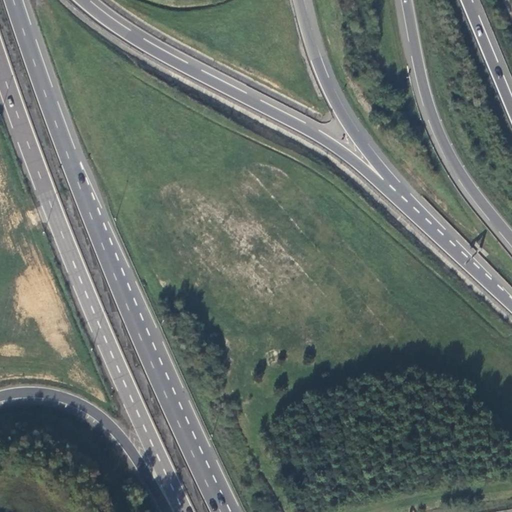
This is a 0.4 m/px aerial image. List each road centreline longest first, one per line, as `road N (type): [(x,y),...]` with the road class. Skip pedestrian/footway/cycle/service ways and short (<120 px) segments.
road 1 (trunk): [(226,511),(116,270),(13,0)]
road 2 (trunk): [(0,62),(85,292),(184,511)]
road 3 (trunk): [(392,188),(316,134),(128,35),(82,0)]
road 4 (trunk): [(406,0),(439,134),(511,240)]
road 5 (trunk): [(0,398),(47,395),(108,423),(166,511)]
road 6 (trunk): [(392,188),(330,84),(302,0)]
road 7 (trunk): [(511,304),(392,188)]
